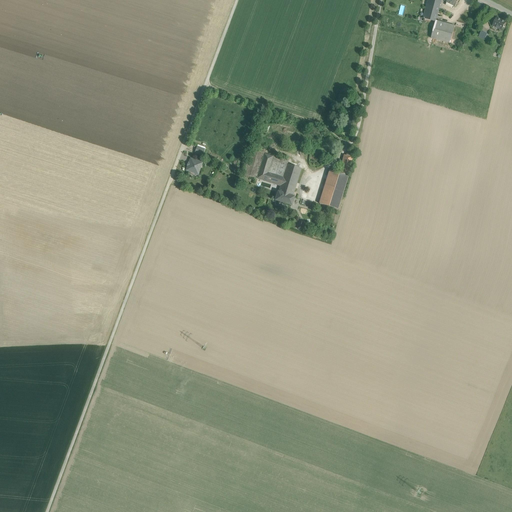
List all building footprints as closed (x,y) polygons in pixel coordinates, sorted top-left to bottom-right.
[(441,0),(428,0),(424,18),(435,21),(441,0)] [(506,23),(497,18),(493,26),(502,30),(506,23)] [(455,26),(436,21),(431,38),(451,44),(455,26)] [(204,149),(197,147),(195,153),(202,156),(204,149)] [(264,154),(251,150),(243,175),(257,179),(264,154)] [(347,152),(346,156),(344,155),(339,173),(348,176),(354,154),(347,152)] [(273,156),(264,154),(257,179),(280,186),(278,192),(293,197),(301,169),(288,164),(287,164),(283,177),(268,173),(273,156)] [(289,161),(273,156),(268,173),(283,177),(287,164),(288,164),(289,161)] [(202,163),(190,159),(186,171),(196,174),(199,173),(202,163)] [(339,173),(329,170),(319,204),(338,210),(348,176),(339,173)] [(278,192),(276,200),(291,205),(294,197),(293,197),(278,192)]
